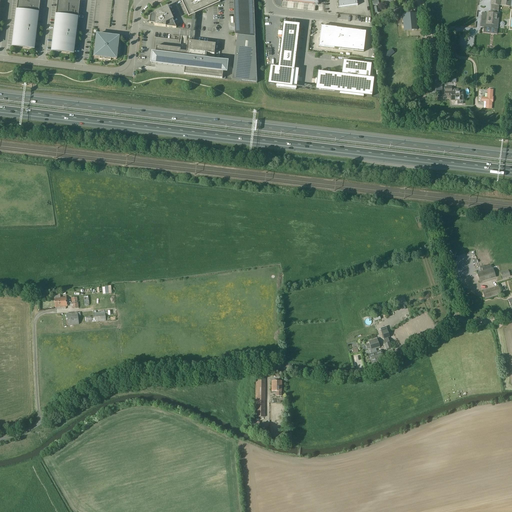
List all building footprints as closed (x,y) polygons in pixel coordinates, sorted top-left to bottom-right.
[(35,50),(40,0),(17,0),(12,47),(35,50)] [(74,54),(80,0),(79,0),(57,0),(52,52),(74,54)] [(181,0),(189,17),(220,3),(218,0),(181,0)] [(233,0),(235,35),(238,35),(255,37),(253,0),(233,0)] [(511,0),(491,0),(491,5),(492,5),(491,13),(487,13),(487,14),(484,14),(483,27),(497,28),(499,14),(498,14),(499,5),(510,7),(511,6),(511,0)] [(176,28),(173,20),(174,20),(167,6),(154,12),(154,13),(150,15),(149,23),(154,24),(154,25),(176,28)] [(411,14),(403,14),(404,31),(417,30),(415,9),(410,12),(411,14)] [(270,66),(268,84),(276,85),(276,87),(296,90),(298,70),(294,69),(300,25),(283,23),(278,67),(270,66)] [(321,27),(319,47),(364,52),(366,32),(321,27)] [(114,35),(108,34),(102,33),(102,35),(97,35),(94,56),(100,57),(99,59),(111,60),(111,58),(116,59),(117,54),(119,54),(120,43),(118,43),(119,37),(113,37),(114,35)] [(238,35),(231,79),(256,83),(255,37),(238,35)] [(214,54),(215,44),(188,41),(186,52),(180,51),(180,49),(156,46),(155,54),(153,53),(152,55),(152,61),(179,64),(180,65),(180,66),(181,66),(182,66),(183,66),(183,65),(185,65),(185,67),(184,74),(222,79),(223,72),(226,72),(226,70),(227,64),(206,61),(207,53),(214,54)] [(442,92),(442,91),(442,46),(429,46),(429,95),(444,95),(444,92),(442,92)] [(391,49),(384,55),(387,58),(394,52),(391,49)] [(318,72),(316,90),(340,93),(339,95),(363,98),(364,96),(372,97),(374,79),(370,78),(371,64),(343,61),(342,75),(318,72)] [(451,96),(450,101),(457,101),(457,104),(462,104),(462,92),(451,92),(451,87),(446,87),(445,95),(451,96)] [(481,97),(481,102),(486,102),(486,108),(492,108),(492,103),(493,97),(492,97),(493,90),(487,90),(487,98),(481,97)] [(477,273),(479,283),(496,277),(493,268),(477,273)] [(500,273),(502,279),(510,276),(508,270),(500,273)] [(501,294),(498,285),(482,291),(485,299),(501,294)] [(60,298),(60,293),(54,293),(54,298),(55,307),(67,307),(66,296),(65,296),(65,297),(60,298)] [(404,297),(394,301),(395,306),(406,302),(404,297)] [(66,314),(67,326),(79,324),(78,317),(79,317),(81,317),(80,312),(77,313),(77,312),(66,314)] [(105,312),(93,313),(93,316),(86,317),(86,322),(94,322),(106,321),(105,312)] [(383,341),(384,344),(386,350),(391,348),(388,338),(390,337),(390,335),(389,335),(387,329),(381,331),(384,341),(383,341)] [(383,360),(381,352),(381,350),(377,351),(376,348),(380,347),(377,339),(368,342),(369,344),(365,345),(367,349),(369,349),(371,354),(368,354),(372,364),(383,360)] [(281,392),(281,391),(281,382),(272,382),(272,391),(276,391),(276,396),(281,396),(281,392)] [(255,384),(255,417),(264,417),(265,384),(255,384)]
